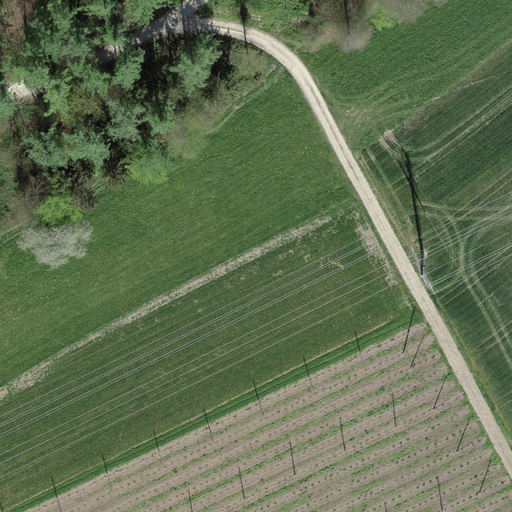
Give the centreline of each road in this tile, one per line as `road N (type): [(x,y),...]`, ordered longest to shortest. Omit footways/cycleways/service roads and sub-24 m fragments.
road 1 (track): [(169,18),(231,26),(278,47),(297,70),(511,465)]
road 2 (track): [(0,92),(82,66),(194,0)]
